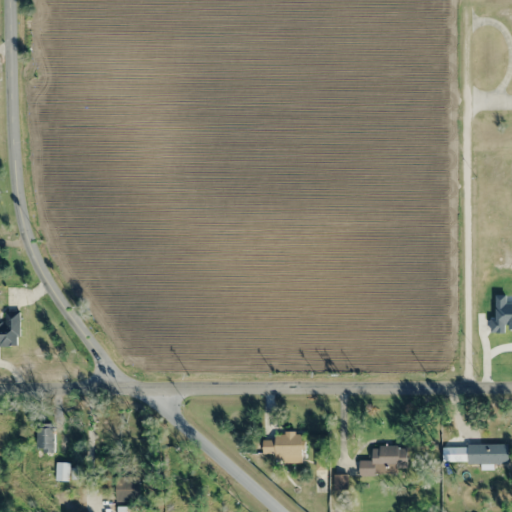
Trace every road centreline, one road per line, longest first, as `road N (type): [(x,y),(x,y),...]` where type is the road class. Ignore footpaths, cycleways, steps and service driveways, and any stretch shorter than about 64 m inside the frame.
road 1 (tertiary): [(0,392),(511,389)]
road 2 (tertiary): [(8,0),(11,179),(24,240),(105,371),(135,392)]
road 3 (residential): [(135,392),(275,511)]
